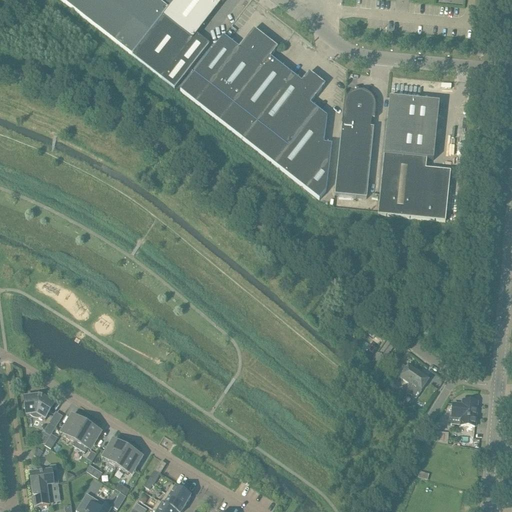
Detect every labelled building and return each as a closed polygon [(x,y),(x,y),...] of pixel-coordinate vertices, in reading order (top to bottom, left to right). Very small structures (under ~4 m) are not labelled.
[(58,0),(132,57),(168,10),(154,0),(58,0)] [(168,10),(132,57),(174,90),(211,43),(198,33),(221,4),(222,4),(225,0),(224,0),(175,0),(174,3),(174,2),(168,10)] [(180,93),(245,143),(295,78),(270,58),(277,49),(253,30),(239,49),(223,37),(180,93)] [(301,83),(295,78),(245,143),(319,201),(326,192),(332,146),(324,145),(327,118),(310,105),(325,86),(309,73),(301,83)] [(362,92),(359,92),(358,92),(357,92),(355,93),(354,93),(352,94),(351,94),(350,95),(349,96),(348,97),(347,98),(346,99),(345,101),(345,102),(344,103),(344,104),(344,105),(344,107),(342,126),(334,197),(367,200),(374,129),(370,129),(371,120),(374,120),(375,109),(375,108),(375,106),(375,105),(375,104),(375,103),(374,102),(374,101),(371,102),(368,98),(370,96),(368,95),(367,94),(366,93),(365,93),(364,93),(362,92)] [(386,136),(378,216),(445,223),(450,173),(426,170),(426,161),(433,161),(439,104),(389,99),(386,136)] [(377,354),(369,365),(378,370),(395,346),(388,341),(379,355),(377,354)] [(401,365),(392,378),(398,382),(400,378),(409,384),(411,381),(418,371),(408,365),(406,368),(401,365)] [(409,384),(400,397),(404,399),(407,394),(416,399),(420,392),(429,379),(418,371),(411,381),(409,384)] [(45,421),(55,405),(40,396),(24,399),(26,417),(36,415),(45,421)] [(452,418),(451,425),(461,426),(475,427),(475,426),(476,426),(476,419),(475,419),(477,402),(463,401),(463,406),(453,405),(452,418)] [(74,418),(64,436),(75,443),(86,425),(74,418)] [(43,433),(39,440),(40,445),(45,445),(50,437),(56,427),(49,423),(43,433)] [(85,455),(98,432),(86,425),(75,443),(72,447),(85,455)] [(438,443),(447,443),(447,433),(438,433),(438,443)] [(50,438),(44,447),(50,451),(57,440),(51,436),(50,438)] [(116,443),(105,461),(117,468),(127,450),(116,443)] [(33,456),(38,460),(42,453),(38,450),(33,456)] [(128,475),(139,457),(127,450),(117,468),(128,475)] [(91,452),(86,460),(92,463),(96,455),(91,452)] [(90,467),(86,473),(92,477),(96,470),(90,467)] [(59,485),(57,471),(30,475),(32,488),(51,486),(59,485)] [(418,478),(427,480),(429,475),(419,472),(418,478)] [(151,486),(152,486),(153,487),(156,482),(150,478),(147,483),(151,486)] [(51,486),(32,488),(35,509),(49,507),(48,505),(53,505),(51,486)] [(185,507),(191,498),(186,495),(187,494),(181,490),(180,491),(171,486),(166,495),(183,506),(185,507)] [(124,488),(120,494),(126,497),(130,491),(124,488)] [(120,495),(112,508),(118,511),(126,498),(120,495)] [(181,511),(185,507),(183,506),(166,495),(165,495),(160,503),(174,511),(181,511)] [(174,511),(160,503),(158,502),(152,510),(154,511),(174,511)] [(84,511),(110,511),(111,510),(105,506),(103,511),(90,503),(84,511)]
